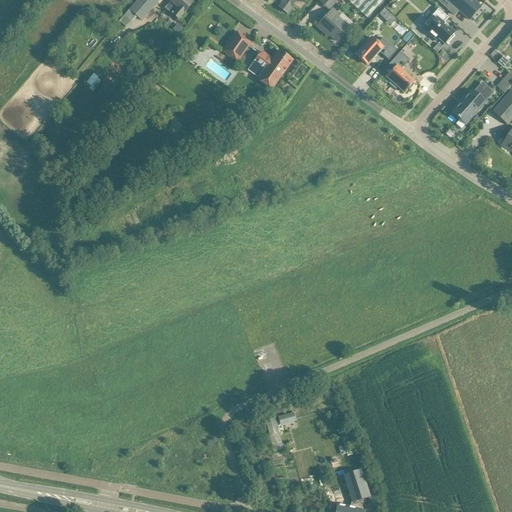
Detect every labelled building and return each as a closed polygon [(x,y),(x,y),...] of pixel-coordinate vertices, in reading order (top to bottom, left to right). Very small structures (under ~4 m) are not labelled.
[(138,0),(134,4),(129,11),(137,17),(141,21),(146,15),(159,0),(138,0)] [(172,0),(165,9),(178,20),(183,14),(184,14),(187,11),(193,3),(189,0),(172,0)] [(307,0),(284,0),(279,8),(287,14),(297,0),(301,0),(305,3),(307,0)] [(321,0),(319,2),(329,11),(338,0),(339,0),(342,3),(344,0),(321,0)] [(349,0),(349,1),(367,18),(384,1),(382,0),(349,0)] [(458,11),(469,20),(480,8),(471,0),(454,0),(453,0),(436,0),(454,15),(458,11)] [(387,12),(384,9),(379,15),(382,17),(387,12)] [(448,18),(438,9),(425,24),(429,28),(426,31),(437,40),(438,39),(445,45),(446,43),(447,44),(454,36),(453,35),(454,34),(447,28),(448,27),(445,25),(445,24),(444,25),(443,24),(448,18)] [(331,12),(317,27),(324,33),(325,31),(337,42),(349,29),(339,19),(331,12)] [(223,52),(237,62),(250,44),(244,39),(245,38),(237,32),(223,52)] [(372,40),(356,57),(367,66),(379,53),(389,62),(397,53),(383,40),(378,45),(372,40)] [(443,47),(439,44),(433,50),(437,54),(443,47)] [(271,90),(293,60),(280,51),(273,60),(261,52),(254,62),(266,71),(258,81),(271,90)] [(393,61),(382,73),(391,81),(389,84),(395,90),(398,87),(404,93),(408,89),(409,90),(414,85),(412,84),(414,82),(401,70),(410,61),(400,52),(393,61)] [(485,102),(493,93),(487,87),(483,92),(478,88),(474,93),(472,91),(463,100),(462,99),(463,101),(452,113),(458,118),(457,118),(459,120),(456,124),(461,129),(485,102)] [(508,125),(511,120),(511,92),(511,91),(494,110),(493,112),(508,125)] [(511,130),(507,137),(502,146),(510,151),(511,148),(511,149),(511,130)] [(336,511),(361,511),(362,509),(361,509),(363,499),(369,497),(361,470),(344,475),(353,502),(352,505),(348,504),(348,505),(343,504),(343,502),(338,501),(337,505),(337,510),(336,511)]
